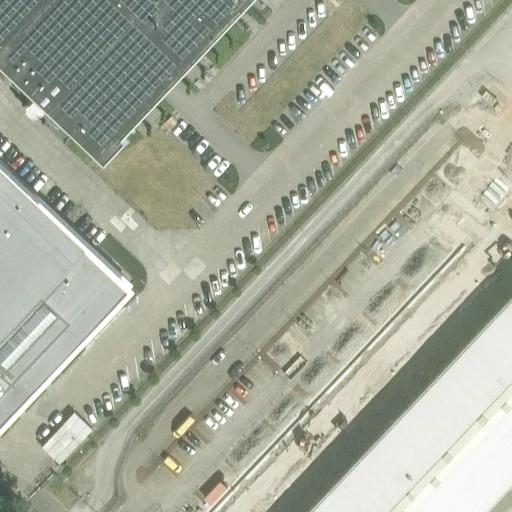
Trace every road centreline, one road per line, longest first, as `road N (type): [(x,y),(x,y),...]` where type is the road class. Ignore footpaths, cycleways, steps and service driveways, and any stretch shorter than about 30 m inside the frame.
road 1 (unknown): [(89,511),(104,464),(163,374),(479,85)]
road 2 (unclassified): [(446,0),(187,278)]
road 3 (unclassified): [(187,278),(3,464)]
road 4 (unclassified): [(187,278),(0,96)]
